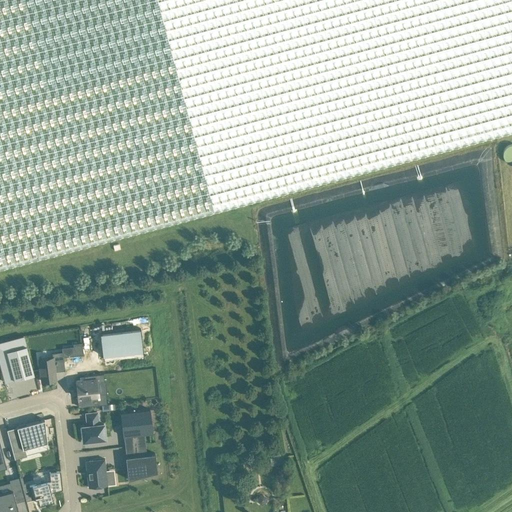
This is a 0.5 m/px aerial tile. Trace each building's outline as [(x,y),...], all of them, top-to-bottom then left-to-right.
[(511,0),(0,0),(0,267),(511,129),(511,0)] [(111,331),(101,332),(105,366),(117,364),(116,355),(143,352),(142,340),(141,328),(111,331)] [(24,335),(0,341),(0,363),(5,382),(34,374),(24,335)] [(82,342),(73,343),(74,354),(74,355),(83,354),(82,342)] [(42,358),(39,358),(41,380),(56,379),(55,371),(65,370),(63,356),(63,355),(63,351),(52,353),(53,356),(42,358)] [(77,390),(75,390),(76,397),(77,397),(89,395),(90,405),(107,403),(106,393),(98,393),(96,381),(104,380),(103,373),(84,375),(85,379),(82,380),(76,380),(77,390)] [(120,412),(123,436),(153,433),(150,409),(120,412)] [(88,425),(82,426),(83,441),(91,440),(91,441),(97,440),(97,439),(105,438),(104,423),(98,424),(97,412),(86,413),(88,425)] [(17,426),(7,429),(13,450),(22,447),(23,448),(24,448),(25,454),(48,448),(46,442),(47,441),(45,418),(17,426)] [(56,448),(38,453),(41,465),(59,460),(56,448)] [(157,471),(155,452),(125,456),(128,479),(157,471)] [(271,465),(284,464),(283,455),(269,456),(271,465)] [(89,487),(107,485),(104,458),(86,460),(89,487)] [(34,484),(29,485),(33,498),(38,497),(39,503),(45,502),(54,500),(52,493),(51,491),(62,488),(60,470),(49,471),(32,476),(34,484)] [(16,503),(16,502),(26,499),(20,476),(9,479),(12,490),(0,492),(0,511),(5,511),(15,509),(14,504),(16,503)] [(260,495),(258,498),(258,501),(261,503),(264,503),(266,500),(266,497),(263,495),(260,495)]
